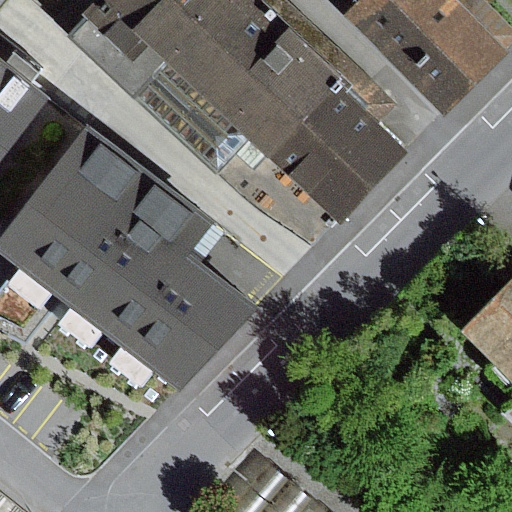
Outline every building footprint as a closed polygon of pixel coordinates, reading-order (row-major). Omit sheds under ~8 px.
[(99,0),(70,32),(222,170),(257,132),(350,217),(417,144),(352,84),(361,74),(279,0),(99,0)] [(349,0),(449,106),(511,47),(467,0),(349,0)] [(0,160),(53,91),(0,50),(0,160)] [(95,122),(0,238),(0,239),(26,261),(0,293),(0,326),(26,338),(61,286),(71,293),(186,378),(267,298),(197,245),(218,216),(95,122)] [(511,280),(471,323),(511,363),(511,404),(510,407),(511,408),(511,280)] [(273,463),(236,508),(240,511),(301,511),(314,497),(273,463)]
